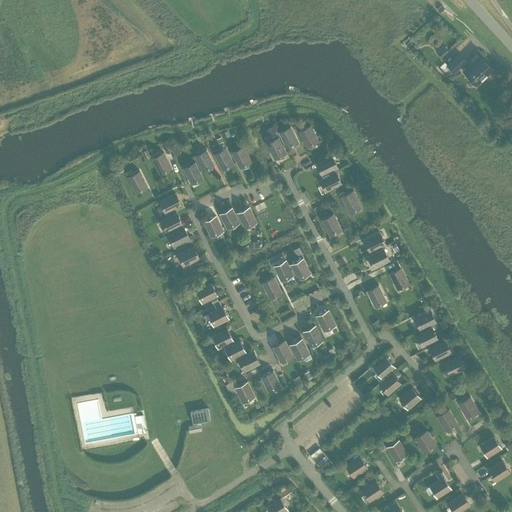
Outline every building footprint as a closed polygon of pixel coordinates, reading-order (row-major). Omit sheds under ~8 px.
[(442,48),(449,55),(456,49),(449,41),(442,48)] [(447,65),(454,72),(466,61),(459,54),(447,65)] [(493,70),(482,58),(471,67),(469,65),(463,71),(477,85),(493,70)] [(298,131),(299,132),(307,148),(319,141),(311,124),(298,131)] [(291,126),(279,133),(287,149),(300,142),(291,126)] [(279,137),(267,144),(275,160),(287,153),(279,137)] [(244,146),(232,152),(240,169),(253,163),(244,146)] [(227,148),(214,154),(222,169),(234,163),(227,148)] [(203,172),(215,166),(207,149),(195,156),(203,172)] [(165,153),(152,159),(160,175),(173,168),(165,153)] [(333,156),(316,164),(322,176),(338,168),(333,156)] [(196,162),(184,168),(192,185),(204,178),(196,162)] [(140,171),(128,177),(136,194),(148,187),(140,171)] [(338,171),(320,180),(326,192),(345,183),(338,171)] [(360,179),(353,182),(355,187),(362,184),(360,179)] [(342,197),(348,208),(350,213),(363,207),(354,191),(342,197)] [(160,201),(163,208),(166,213),(183,205),(177,193),(160,201)] [(263,210),(273,206),(270,200),(261,203),(263,210)] [(250,206),(237,212),(245,227),(257,221),(250,206)] [(240,222),(233,208),(232,207),(220,213),(227,228),(240,222)] [(177,212),(161,220),(167,233),(183,225),(177,212)] [(334,213),(322,219),(329,236),(342,230),(334,213)] [(216,215),(204,221),(211,236),(223,230),(216,215)] [(194,240),(192,235),(189,237),(184,226),(168,234),(174,247),(187,241),(188,243),(194,240)] [(381,232),(364,240),(370,253),(387,245),(381,232)] [(194,246),(178,254),(184,266),(200,258),(194,246)] [(384,248),(367,256),(374,269),(391,261),(384,248)] [(404,256),(398,258),(402,265),(407,262),(404,256)] [(303,259),(291,265),(299,280),(311,273),(303,259)] [(286,261),(274,267),(282,281),(294,275),(286,261)] [(401,267),(389,274),(397,290),(410,283),(401,267)] [(275,278),(263,284),(270,298),(282,292),(275,278)] [(210,299),(216,296),(218,295),(212,283),(197,290),(203,303),(210,299)] [(379,284),(367,290),(375,307),(387,301),(379,284)] [(250,303),(259,299),(255,291),(247,295),(250,303)] [(254,305),(257,312),(264,310),(261,302),(254,305)] [(223,306),(217,309),(209,313),(215,326),(230,318),(223,306)] [(328,309),(316,316),(324,330),(336,324),(328,309)] [(431,309),(415,318),(421,330),(437,322),(431,309)] [(444,319),(439,322),(443,329),(448,326),(444,319)] [(316,325),(303,331),(310,346),(323,339),(316,325)] [(434,326),(417,335),(423,347),(440,339),(434,326)] [(228,328),(213,336),(219,348),(234,341),(228,328)] [(302,338),(290,344),(297,359),(310,353),(302,338)] [(240,340),(226,347),(232,360),(247,352),(240,340)] [(280,361),(293,355),(286,340),(272,347),(280,361)] [(447,340),(430,348),(436,360),(453,353),(447,340)] [(254,351),(239,359),(246,371),(260,363),(254,351)] [(462,355),(445,363),(451,375),(468,367),(462,355)] [(383,378),(390,371),(395,367),(386,357),(374,367),(383,378)] [(261,389),(266,387),(268,391),(281,385),(273,370),(261,376),(262,379),(257,381),(261,389)] [(392,373),(380,384),(389,394),(401,383),(392,373)] [(248,381),(235,387),(243,402),(255,396),(248,381)] [(412,387),(400,398),(409,408),(421,398),(412,387)] [(473,415),(472,413),(478,410),(470,396),(458,403),(467,418),(473,415)] [(209,408),(191,411),(193,424),(211,420),(209,408)] [(452,428),(458,424),(449,409),(437,416),(445,429),(451,426),(452,428)] [(190,433),(202,431),(201,424),(189,426),(190,433)] [(429,447),(430,449),(436,445),(427,431),(415,438),(423,451),(429,447)] [(485,450),(483,451),(487,457),(502,448),(494,436),(481,444),(485,450)] [(401,456),(402,458),(408,454),(399,439),(387,447),(395,460),(401,456)] [(321,461),(328,456),(325,451),(318,455),(321,461)] [(346,466),(350,472),(351,471),(355,476),(368,468),(360,456),(346,466)] [(492,476),(494,475),(497,480),(510,472),(503,460),(488,470),(492,476)] [(439,471),(435,473),(439,479),(444,477),(439,471)] [(444,477),(431,485),(435,491),(433,492),(437,498),(452,489),(444,477)] [(366,496),(367,495),(371,500),(384,492),(376,480),(362,490),(366,496)] [(287,486),(280,491),(283,496),(291,491),(287,486)] [(452,509),(454,508),(456,511),(459,511),(470,505),(462,493),(448,503),(452,509)] [(269,511),(284,511),(288,510),(281,498),(266,507),(269,511)] [(393,500),(384,506),(386,509),(382,511),(402,511),(397,503),(395,504),(393,500)]
